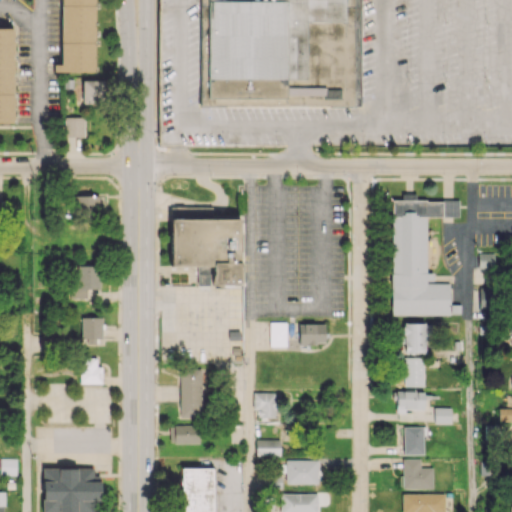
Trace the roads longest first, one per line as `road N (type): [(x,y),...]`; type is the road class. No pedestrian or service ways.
road 1 (primary): [(138,66),(137,511)]
road 2 (residential): [(511,166),(137,166)]
road 3 (residential): [(361,167),(361,511)]
road 4 (residential): [(41,0),(40,166)]
road 5 (residential): [(137,166),(0,166)]
